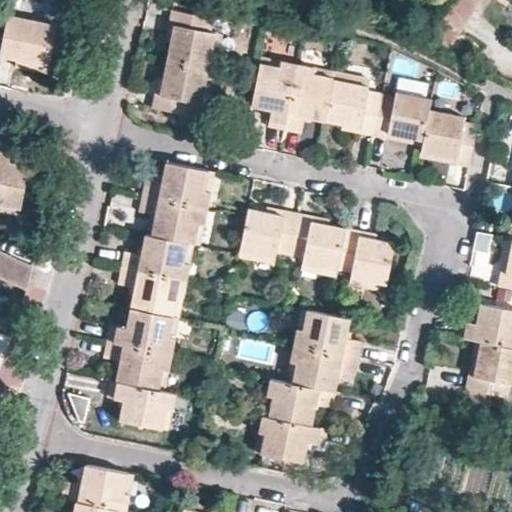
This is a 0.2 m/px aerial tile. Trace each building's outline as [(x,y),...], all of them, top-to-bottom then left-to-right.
[(481,0),(450,0),(442,14),(444,16),(464,28),(481,0)] [(175,9),(171,24),(178,26),(174,42),(170,60),(212,67),(218,33),(213,32),(216,17),(175,9)] [(464,28),(444,16),(433,32),(453,45),(464,28)] [(21,61),(53,68),(61,29),(11,18),(3,58),(21,61)] [(178,26),(171,24),(168,41),(174,42),(178,26)] [(225,35),(218,33),(212,67),(219,69),(225,35)] [(280,63),(280,60),(259,54),(258,60),(280,63)] [(204,104),(212,67),(170,60),(167,77),(164,94),(159,93),(156,108),(197,116),(200,101),(204,104)] [(298,63),(280,60),(280,63),(258,60),(250,103),(271,107),(268,124),(284,127),(298,63)] [(52,74),(53,68),(21,61),(20,67),(52,74)] [(314,66),(298,63),(284,127),(302,130),(305,114),(324,118),(333,76),(313,71),(314,66)] [(334,70),(314,66),(313,71),(333,76),(334,70)] [(219,69),(212,67),(204,104),(213,104),(219,69)] [(334,70),(333,76),(363,81),(364,76),(334,70)] [(164,94),(167,77),(162,76),(159,93),(164,94)] [(333,76),(324,118),(340,121),(356,124),(355,128),(370,131),(379,89),(362,86),(363,81),(333,76)] [(408,95),(379,89),(370,131),(383,134),(385,129),(401,132),(419,137),(426,107),(428,95),(410,91),(408,95)] [(457,114),(426,107),(419,137),(418,147),(450,154),(448,158),(464,162),(473,122),(456,119),(457,114)] [(385,129),(383,134),(399,137),(401,132),(385,129)] [(0,143),(0,211),(4,212),(5,206),(24,209),(32,166),(14,162),(17,146),(0,143)] [(417,152),(448,158),(450,154),(418,147),(417,152)] [(209,191),(212,172),(171,163),(166,183),(149,180),(147,196),(212,209),(215,193),(209,191)] [(218,172),(212,172),(209,191),(215,193),(218,172)] [(212,209),(147,196),(143,212),(160,216),(155,237),(193,245),(197,245),(201,225),(208,226),(212,209)] [(119,199),(118,221),(132,222),(133,199),(119,199)] [(23,216),(24,209),(5,206),(4,212),(23,216)] [(269,207),(268,213),(283,217),(285,209),(269,207)] [(283,217),(268,213),(249,209),(241,250),(275,258),(277,252),(291,255),(300,213),(285,209),(283,217)] [(312,215),(300,213),(291,255),(304,257),(303,263),(336,269),(344,228),(326,224),(312,221),(312,215)] [(328,218),(312,215),(312,221),(326,224),(328,218)] [(204,246),(208,226),(201,225),(197,245),(200,246),(204,246)] [(359,231),(344,228),(336,269),(351,273),(351,278),(384,285),(392,242),(373,239),(357,236),(359,231)] [(374,234),(359,231),(357,236),(373,239),(374,234)] [(489,273),(495,235),(477,232),(471,270),(489,273)] [(193,245),(155,237),(150,236),(146,255),(130,252),(127,268),(191,281),(196,264),(189,263),(193,245)] [(196,264),(200,246),(197,245),(193,245),(189,263),(196,264)] [(511,248),(511,255),(507,272),(500,270),(497,286),(511,289),(511,248)] [(33,265),(0,250),(0,277),(27,289),(33,265)] [(275,258),(241,250),(240,257),(273,264),(275,258)] [(507,272),(511,255),(503,253),(500,270),(507,272)] [(336,269),(303,263),(302,270),(334,277),(336,269)] [(191,281),(127,268),(123,285),(139,287),(135,309),(178,317),(183,297),(188,298),(191,281)] [(384,285),(351,278),(349,284),(382,291),(384,285)] [(184,318),(188,298),(183,297),(178,317),(184,318)] [(511,308),(482,303),(477,324),(460,320),(457,336),(475,340),(483,341),(511,347),(511,308)] [(178,317),(135,309),(131,326),(116,324),(111,341),(177,354),(180,337),(175,336),(178,317)] [(300,330),(303,311),(298,309),(295,329),(300,330)] [(347,320),(303,311),(300,330),(295,329),(291,346),(356,359),(359,342),(343,339),(347,320)] [(180,337),(184,318),(178,317),(175,336),(180,337)] [(274,363),(278,345),(239,338),(235,356),(274,363)] [(483,341),(475,340),(468,373),(477,375),(483,341)] [(177,354),(111,341),(108,357),(125,361),(120,380),(164,389),(168,370),(175,371),(177,354)] [(511,383),(511,347),(483,341),(477,375),(468,373),(465,388),(507,397),(511,384),(511,383)] [(352,376),(356,359),(291,346),(287,364),(292,365),(289,384),(334,393),(338,374),(352,376)] [(292,365),(287,364),(284,383),(289,384),(292,365)] [(170,391),(175,371),(168,370),(164,389),(170,391)] [(164,389),(120,380),(115,380),(111,397),(129,401),(125,421),(167,428),(171,409),(178,410),(182,393),(170,391),(164,389)] [(332,410),(334,393),(289,384),(284,383),(273,381),(270,398),(276,399),(271,420),(313,428),(317,407),(332,410)] [(266,418),(271,420),(276,399),(270,398),(266,418)] [(171,409),(167,428),(174,429),(178,410),(171,409)] [(327,431),(313,428),(271,420),(266,418),(262,436),(268,437),(264,456),(305,463),(309,445),(324,448),(327,431)] [(259,454),(264,456),(268,437),(262,436),(259,454)] [(125,491),(129,472),(88,464),(84,483),(69,480),(66,497),(78,499),(119,508),(125,509),(128,510),(132,493),(125,491)] [(135,473),(129,472),(125,491),(132,493),(135,473)] [(118,511),(119,508),(78,499),(74,511),(118,511)] [(185,509),(198,511),(217,511),(218,509),(186,502),(185,509)]
